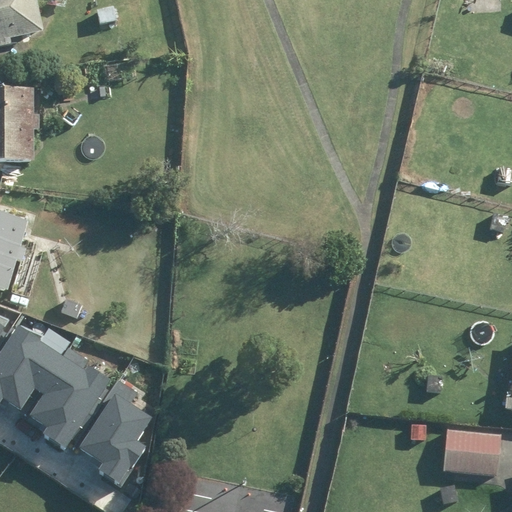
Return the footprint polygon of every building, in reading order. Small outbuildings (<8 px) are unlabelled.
[(0,0),(0,41),(41,33),(35,0),(0,0)] [(27,90),(0,90),(0,163),(30,162),(27,90)] [(26,222),(0,214),(0,292),(6,295),(26,222)] [(71,346),(30,316),(0,356),(0,395),(6,387),(29,403),(71,346)] [(113,368),(73,344),(34,409),(51,419),(47,437),(65,448),(113,368)] [(153,417),(108,393),(78,447),(97,457),(95,477),(114,487),(153,417)] [(501,437),(445,434),(443,476),(499,479),(501,437)]
